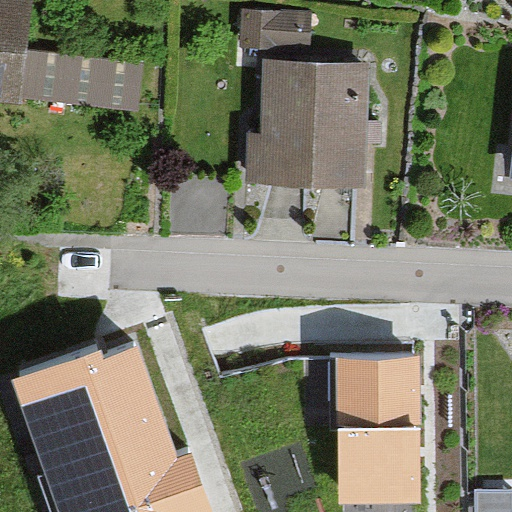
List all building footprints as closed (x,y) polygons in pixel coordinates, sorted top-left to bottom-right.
[(0,0),(0,94),(22,96),(29,0),(0,0)] [(363,55),(261,53),(260,127),(246,126),(245,177),(360,179),(363,55)] [(511,83),(502,174),(511,175),(511,83)] [(196,511),(131,316),(0,359),(0,366),(48,511),(196,511)] [(416,345),(331,347),(333,415),(417,413),(416,345)] [(417,413),(333,415),(336,499),(418,497),(417,413)] [(511,511),(511,478),(476,479),(476,511),(511,511)]
